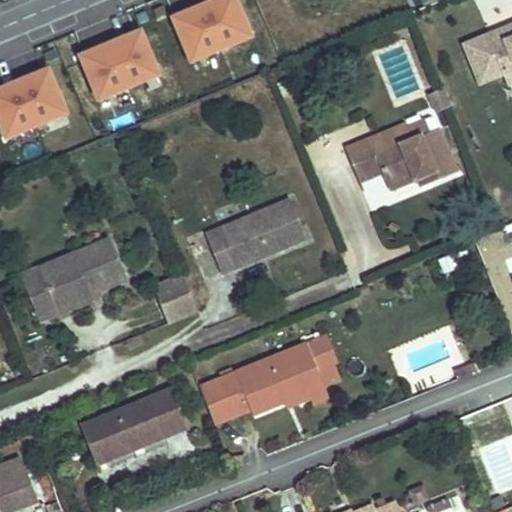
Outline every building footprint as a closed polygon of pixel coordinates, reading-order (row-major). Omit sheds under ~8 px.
[(224,0),(219,0),(205,6),(207,10),(225,2),(224,0)] [(231,0),(225,2),(207,10),(223,50),(239,43),(238,40),(252,34),(237,0),(231,0)] [(187,14),(189,17),(207,10),(205,6),(187,14)] [(511,9),(483,20),(487,29),(511,19),(511,9)] [(189,17),(177,22),(192,58),(206,53),(208,56),(223,50),(207,10),(189,17)] [(511,25),(465,44),(480,82),(505,72),(510,85),(511,83),(511,25)] [(133,41),(114,48),(131,88),(147,81),(145,78),(160,72),(144,36),(133,41)] [(131,37),(113,44),(114,48),(133,41),(131,37)] [(95,52),(96,56),(114,48),(113,44),(95,52)] [(96,56),(85,61),(100,97),(114,91),(115,94),(131,88),(114,48),(96,56)] [(67,111),(52,74),(40,79),(22,87),(38,126),(54,120),(53,116),(67,111)] [(39,75),(20,83),(22,87),(40,79),(39,75)] [(294,90),(290,79),(277,84),(281,96),(294,90)] [(2,90),(4,94),(22,87),(20,83),(2,90)] [(4,94),(0,95),(0,118),(7,135),(21,130),(23,133),(38,126),(22,87),(4,94)] [(431,119),(408,128),(413,140),(436,131),(431,119)] [(457,173),(439,130),(436,131),(413,140),(408,128),(406,125),(346,150),(360,183),(383,173),(390,191),(417,180),(421,188),(457,173)] [(222,274),(307,239),(291,200),(249,217),(252,224),(225,235),(222,228),(206,235),(222,274)] [(249,217),(222,228),(225,235),(252,224),(249,217)] [(96,285),(124,274),(110,239),(41,268),(59,312),(91,298),(88,289),(96,285)] [(59,312),(41,268),(21,276),(39,320),(59,312)] [(199,312),(184,275),(153,287),(169,325),(199,312)] [(96,285),(88,289),(91,298),(100,295),(96,285)] [(345,392),(333,364),(336,363),(325,336),(200,387),(215,425),(283,399),(307,389),(311,399),(313,405),(345,392)] [(116,459),(188,429),(172,388),(81,425),(91,450),(109,443),(116,459)] [(287,409),(311,399),(307,389),(283,399),(287,409)] [(91,450),(97,467),(116,459),(109,443),(91,450)] [(511,467),(503,445),(485,453),(499,488),(511,483),(511,467)] [(38,502),(22,462),(0,470),(0,511),(13,511),(38,502)] [(429,500),(424,486),(409,492),(415,506),(429,500)]
